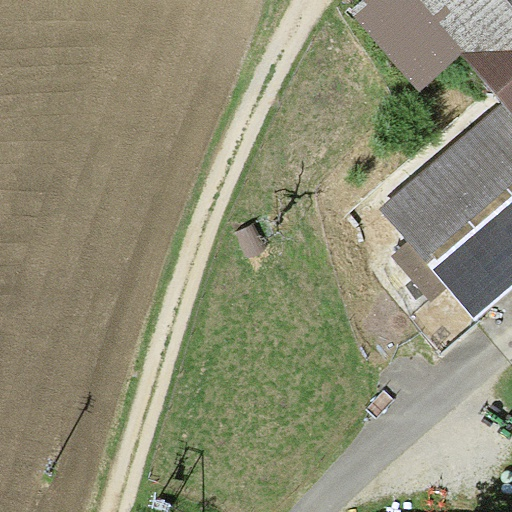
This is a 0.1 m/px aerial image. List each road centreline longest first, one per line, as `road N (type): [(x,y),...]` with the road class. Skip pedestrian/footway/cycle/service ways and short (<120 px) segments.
road 1 (track): [(110,511),(236,118),(302,0)]
road 2 (track): [(511,327),(327,485),(311,511)]
